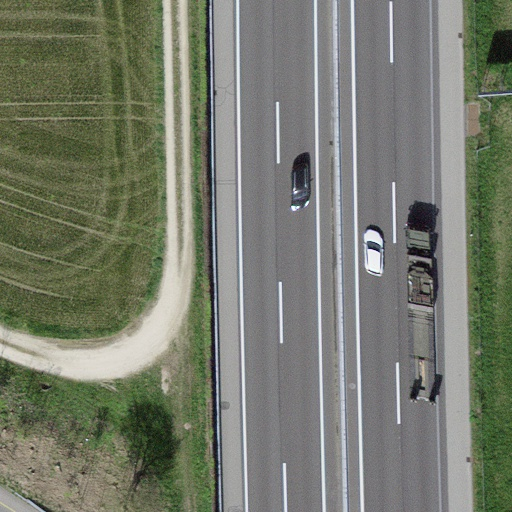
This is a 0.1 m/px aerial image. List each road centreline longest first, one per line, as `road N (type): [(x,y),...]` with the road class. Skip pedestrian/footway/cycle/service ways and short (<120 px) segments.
road 1 (motorway): [(401,511),(391,0)]
road 2 (motorway): [(277,0),(285,511)]
road 3 (track): [(174,0),(175,295),(126,354),(94,363),(61,361),(0,339)]
